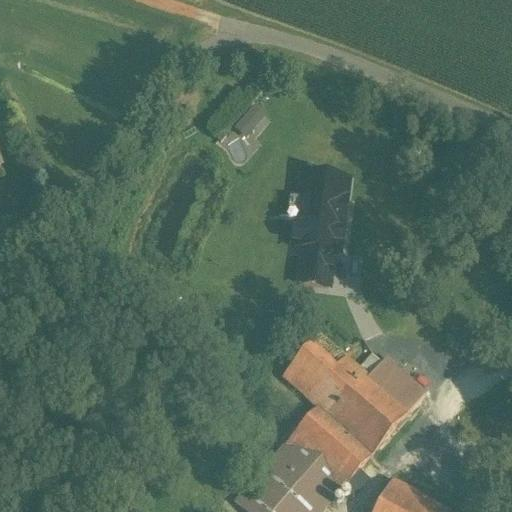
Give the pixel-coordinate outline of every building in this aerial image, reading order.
[(348,185),(304,178),(294,249),(338,255),(348,185)] [(332,262),(304,258),(300,287),(328,291),(332,262)] [(317,412),(235,506),(242,511),(324,511),(409,415),(369,381),(320,338),(283,382),(317,412)] [(425,397),(385,363),(369,381),(409,415),(425,397)] [(444,511),(392,483),(376,511),(444,511)]
